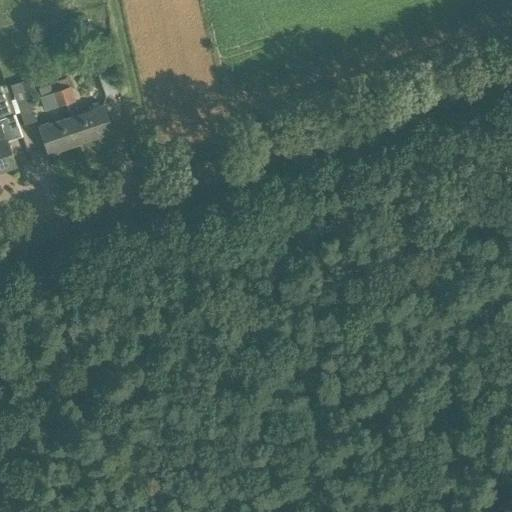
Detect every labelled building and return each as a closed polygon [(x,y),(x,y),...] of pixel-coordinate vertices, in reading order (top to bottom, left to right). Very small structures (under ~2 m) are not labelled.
[(88,26),(86,17),(76,20),(79,29),(88,26)] [(106,96),(116,93),(109,69),(99,72),(106,96)] [(35,122),(21,82),(11,86),(25,126),(35,122)] [(12,115),(2,86),(0,86),(0,116),(1,119),(12,115)] [(61,89),(67,105),(77,102),(71,86),(61,89)] [(53,92),(52,92),(53,93),(53,94),(57,108),(67,105),(61,89),(53,92)] [(57,108),(53,94),(41,98),(45,112),(57,108)] [(71,119),(80,143),(102,136),(103,137),(114,134),(104,105),(93,109),(94,111),(71,119)] [(80,143),(71,119),(50,126),(49,124),(38,127),(48,156),(58,153),(58,151),(80,143)] [(0,170),(6,168),(6,170),(17,167),(2,124),(0,124),(0,170)]
